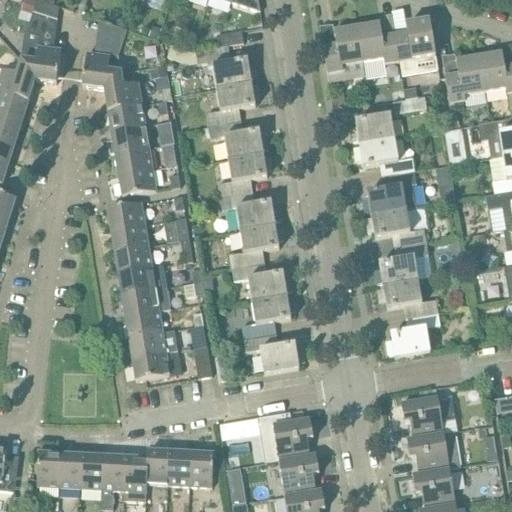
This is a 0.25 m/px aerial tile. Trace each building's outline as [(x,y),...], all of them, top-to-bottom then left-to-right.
[(29,0),(25,0),(21,12),(31,16),(36,2),(29,0)] [(215,0),(232,6),(260,15),(257,0),(215,0)] [(22,44),(20,62),(22,63),(35,84),(57,87),(61,53),(54,52),(56,35),(58,23),(36,16),(34,15),(27,34),(25,33),(22,44)] [(87,57),(83,90),(105,93),(121,76),(118,60),(123,45),(128,33),(123,32),(99,23),(99,25),(102,26),(98,36),(97,38),(95,49),(94,58),(87,57)] [(407,36),(395,38),(399,65),(435,59),(429,24),(406,28),(407,36)] [(380,27),(357,30),(363,66),(364,74),(385,70),(384,68),(399,65),(395,38),(382,40),(380,27)] [(152,29),(148,40),(157,43),(161,32),(152,29)] [(336,48),(323,50),(327,77),(342,75),(343,82),(365,79),(364,77),(364,74),(363,66),(357,30),(334,34),(336,48)] [(228,49),(244,46),(242,34),(217,38),(219,50),(228,49)] [(171,48),(167,59),(177,63),(181,51),(171,48)] [(216,92),(251,86),(251,83),(256,82),(254,69),(249,70),(248,63),(231,66),(228,49),(219,50),(195,54),(197,67),(207,65),(208,70),(212,70),(216,92)] [(511,68),(504,70),(502,56),(479,60),(485,95),(506,92),(511,122),(511,121),(511,68)] [(458,78),(445,80),(449,107),(465,104),(464,99),(485,95),(479,60),(456,64),(458,78)] [(0,95),(28,104),(35,84),(22,63),(17,77),(3,73),(0,81),(0,95)] [(166,69),(150,71),(151,82),(155,81),(168,79),(167,76),(166,69)] [(121,76),(105,93),(108,114),(141,109),(138,87),(123,89),(121,76)] [(251,86),(216,92),(220,115),(255,110),(254,103),(259,102),(257,89),(252,89),(251,86)] [(416,90),(404,92),(405,103),(418,101),(416,90)] [(172,103),(170,91),(161,92),(163,105),(172,103)] [(0,95),(0,118),(21,125),(28,104),(0,95)] [(340,98),(331,100),(333,109),(342,108),(340,98)] [(393,105),(395,118),(426,113),(424,100),(418,101),(405,103),(393,105)] [(166,105),(157,106),(159,119),(168,117),(166,105)] [(141,109),(108,114),(112,136),(145,130),(141,109)] [(206,117),(208,130),(218,129),(216,115),(206,117)] [(21,125),(0,118),(0,140),(15,146),(21,125)] [(353,145),(359,144),(359,147),(394,141),(391,118),(355,124),(356,131),(351,132),(353,145)] [(511,121),(511,122),(479,128),(482,145),(488,144),(491,162),(503,161),(511,159),(511,121)] [(170,126),(157,128),(161,150),(163,149),(174,147),(170,126)] [(218,129),(208,130),(210,143),(220,141),(218,129)] [(113,144),(108,145),(110,156),(115,155),(115,157),(149,151),(145,130),(112,136),(113,144)] [(461,132),(445,135),(450,167),(466,164),(461,132)] [(228,163),(263,157),(263,154),(268,153),(266,140),(261,141),(259,134),(224,140),(228,163)] [(0,140),(0,163),(8,166),(15,146),(0,140)] [(398,165),(394,141),(359,147),(360,150),(354,151),(357,164),(362,164),(363,171),(398,165)] [(174,147),(163,149),(167,170),(178,169),(175,154),(174,148),(174,147)] [(149,151),(115,157),(119,178),(152,173),(149,151)] [(263,157),(228,163),(232,187),(267,181),(266,173),(271,173),(269,160),(264,160),(263,157)] [(511,159),(503,161),(507,184),(511,182),(511,159)] [(412,162),(402,163),(404,176),(414,175),(412,162)] [(0,163),(0,187),(2,188),(8,166),(0,163)] [(152,173),(119,178),(123,200),(156,195),(152,173)] [(414,175),(404,176),(406,189),(414,188),(417,188),(414,175)] [(180,191),(178,178),(170,180),(172,192),(180,191)] [(503,184),(493,185),(495,198),(505,197),(503,184)] [(218,188),(220,201),(230,200),(228,187),(218,188)] [(368,202),(363,203),(365,216),(370,215),(371,218),(406,213),(418,211),(414,188),(406,189),(402,189),(384,192),(367,195),(368,202)] [(453,189),(438,191),(441,206),(455,203),(453,189)] [(495,198),(485,200),(487,213),(497,211),(501,210),(505,233),(511,231),(511,195),(505,197),(495,198)] [(0,220),(8,223),(15,202),(10,200),(0,197),(0,220)] [(182,200),(173,202),(175,214),(184,213),(182,200)] [(230,200),(220,201),(222,214),(232,212),(230,200)] [(240,234),(275,228),(275,225),(280,224),(278,211),(272,212),(271,205),(236,211),(240,234)] [(108,213),(111,235),(144,229),(141,207),(108,213)] [(371,222),(366,222),(368,236),(374,235),(375,242),(410,236),(406,213),(371,218),(371,222)] [(0,243),(2,244),(8,223),(0,220),(0,243)] [(275,228),(240,234),(244,258),(279,252),(278,245),(283,244),(281,231),(276,231),(275,228)] [(144,229),(111,235),(115,256),(148,250),(144,229)] [(187,231),(177,233),(179,245),(189,243),(187,231)] [(511,231),(505,233),(502,234),(506,257),(505,257),(507,269),(511,268),(511,231)] [(424,233),(414,234),(416,247),(426,246),(424,233)] [(189,243),(179,245),(181,245),(183,257),(184,266),(193,265),(191,256),(189,243)] [(426,246),(416,247),(418,260),(428,259),(426,246)] [(115,256),(118,277),(151,272),(148,250),(115,256)] [(229,259),(232,272),(242,270),(239,258),(229,259)] [(380,273),(375,274),(377,287),(382,286),(383,289),(418,284),(432,281),(428,259),(418,260),(414,260),(396,263),(379,266),(380,273)] [(206,267),(200,268),(202,277),(208,276),(207,267),(206,267)] [(118,277),(122,299),(167,291),(164,270),(151,272),(118,277)] [(242,270),(232,272),(234,285),(244,283),(242,270)] [(192,274),(194,287),(202,285),(200,273),(192,274)] [(252,305),(287,299),(286,296),(292,295),(289,282),(284,283),(283,276),(248,282),(252,305)] [(383,293),(378,293),(380,307),(385,306),(386,313),(422,307),(418,284),(383,289),(383,293)] [(202,285),(194,287),(196,299),(204,297),(202,285)] [(167,291),(122,299),(125,320),(159,314),(171,312),(167,291)] [(287,299),(252,305),(256,328),(291,323),(290,316),(295,315),(293,302),(288,302),(287,299)] [(428,318),(438,317),(436,304),(426,305),(428,318)] [(125,320),(129,341),(162,336),(159,314),(125,320)] [(195,330),(204,329),(201,316),(193,318),(195,330)] [(440,330),(438,317),(428,318),(430,331),(440,330)] [(241,330),(244,343),(254,341),(251,328),(241,330)] [(204,329),(195,330),(197,342),(206,341),(204,329)] [(395,361),(430,355),(426,331),(391,337),(392,344),(387,345),(389,358),(394,357),(395,361)] [(129,341),(133,362),(166,357),(178,355),(174,334),(162,336),(129,341)] [(254,341),(244,343),(246,356),(256,354),(254,341)] [(264,377),(299,371),(298,367),(303,366),(301,353),(296,354),(295,347),(260,353),(264,377)] [(212,380),(207,351),(193,353),(198,382),(212,380)] [(166,357),(133,362),(136,385),(169,379),(166,357)] [(227,359),(215,361),(219,385),(231,383),(227,359)] [(429,402),(401,407),(404,426),(410,425),(412,442),(444,436),(442,425),(455,422),(452,399),(438,401),(429,402)] [(257,421),(219,428),(221,443),(260,436),(265,466),(279,464),(310,459),(307,442),(313,441),(310,422),(292,425),(290,416),(257,421)] [(412,442),(407,443),(410,461),(416,460),(418,477),(450,472),(459,470),(453,435),(444,436),(412,442)] [(511,449),(509,438),(501,439),(503,451),(511,449)] [(0,493),(14,496),(19,460),(6,459),(7,453),(0,452),(0,493)] [(147,454),(147,462),(148,462),(146,487),(147,487),(168,489),(170,455),(147,454)] [(191,456),(170,455),(168,489),(190,490),(191,456)] [(37,490),(60,491),(61,457),(39,456),(37,490)] [(214,457),(191,456),(190,490),(212,491),(214,457)] [(83,459),(61,457),(60,491),(81,492),(83,459)] [(310,459),(279,464),(285,499),(316,494),(313,477),(319,476),(316,458),(310,459)] [(103,493),(104,460),(83,459),(81,492),(103,493)] [(126,461),(104,460),(103,493),(101,511),(113,511),(114,499),(111,498),(111,494),(124,494),(126,461)] [(148,462),(147,462),(126,461),(124,494),(124,504),(146,505),(147,487),(146,487),(148,462)] [(241,470),(227,473),(233,507),(246,505),(241,470)] [(418,477),(412,478),(416,497),(421,496),(424,511),(428,511),(455,507),(450,472),(418,477)] [(316,494),(285,499),(286,511),(324,511),(322,493),(316,494)]
